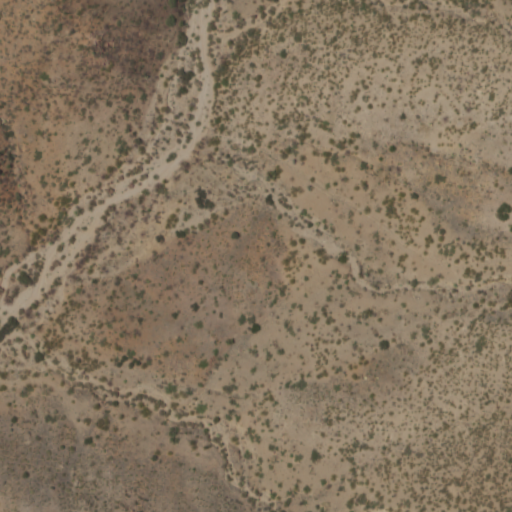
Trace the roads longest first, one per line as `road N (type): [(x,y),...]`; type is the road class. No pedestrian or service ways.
road 1 (track): [(511,260),(431,269),(278,159),(241,141),(193,136)]
road 2 (track): [(193,136),(92,223),(55,276),(0,321)]
